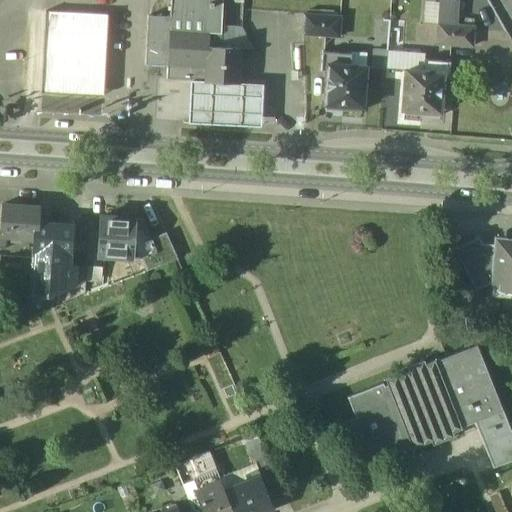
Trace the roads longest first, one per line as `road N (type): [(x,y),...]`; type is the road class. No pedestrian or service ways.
road 1 (secondary): [(0,158),(511,201)]
road 2 (secondary): [(511,168),(0,134)]
road 3 (residential): [(343,511),(472,460)]
